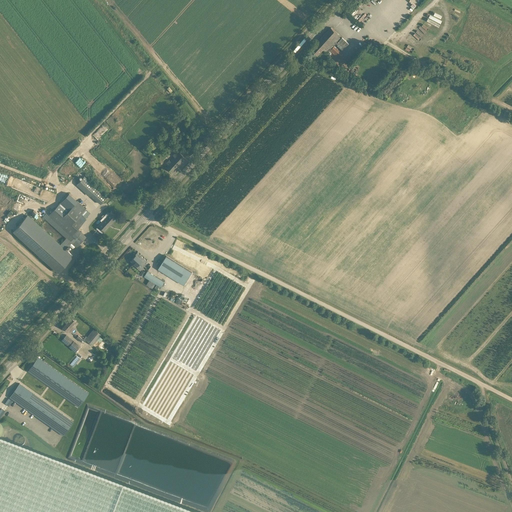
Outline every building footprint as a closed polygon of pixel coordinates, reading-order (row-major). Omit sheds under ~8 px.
[(331,27),(311,49),(318,56),(323,50),(327,53),(338,42),(336,40),(340,36),(331,27)] [(335,46),(330,51),(339,59),(343,54),(335,46)] [(166,166),(172,172),(185,157),(177,149),(172,155),(173,156),(170,159),(171,160),(170,161),(168,159),(166,162),(168,164),(166,166)] [(90,195),(97,188),(83,176),(77,183),(78,183),(90,195)] [(77,228),(81,223),(86,218),(81,214),(86,208),(76,200),(75,201),(72,205),(63,198),(45,218),(66,237),(59,245),(27,215),(13,230),(58,271),(72,256),(65,250),(71,242),(76,247),(86,236),(77,228)] [(116,218),(115,218),(110,213),(110,212),(97,226),(97,227),(99,224),(105,229),(103,232),(116,218)] [(134,263),(137,266),(139,263),(144,267),(146,264),(145,263),(147,261),(137,252),(135,254),(136,255),(132,260),(135,262),(134,263)] [(178,281),(186,268),(166,255),(158,268),(178,281)] [(160,286),(161,287),(164,282),(147,271),(144,276),(149,279),(146,285),(152,288),(155,283),(157,284),(155,288),(157,289),(160,286)] [(77,322),(70,316),(62,326),(71,334),(76,328),(73,326),(77,322)] [(95,329),(86,340),(92,345),(101,335),(95,329)] [(66,334),(61,340),(76,352),(80,346),(66,334)] [(28,371),(33,375),(34,373),(43,360),(38,357),(28,371)] [(34,373),(39,376),(48,364),(43,360),(34,373)] [(53,368),(48,364),(39,376),(44,380),(53,368)] [(53,368),(44,380),(49,384),(58,371),(53,368)] [(49,384),(54,387),(63,375),(58,371),(49,384)] [(68,378),(63,375),(54,387),(59,391),(68,378)] [(64,394),(73,382),(68,378),(59,391),(64,394)] [(64,394),(69,398),(78,385),(73,382),(64,394)] [(14,401),(23,388),(18,385),(9,397),(14,401)] [(83,389),(78,385),(69,398),(74,401),(83,389)] [(19,404),(28,392),(23,388),(14,401),(19,404)] [(74,401),(80,405),(89,393),(83,389),(74,401)] [(24,408),(33,396),(28,392),(19,404),(24,408)] [(38,399),(33,396),(24,408),(29,411),(38,399)] [(38,399),(29,411),(33,414),(42,401),(38,399)] [(42,401),(33,414),(38,417),(47,405),(42,401)] [(38,417),(43,421),(52,409),(47,405),(38,417)] [(48,425),(57,412),(52,409),(43,421),(48,425)] [(48,425),(53,428),(62,416),(57,412),(48,425)] [(67,419),(62,416),(53,428),(58,432),(67,419)] [(67,419),(58,432),(63,435),(72,423),(67,419)] [(25,444),(26,442),(25,441),(25,439),(25,438),(24,437),(22,436),(21,436),(19,436),(18,436),(17,436),(16,437),(15,438),(14,439),(14,441),(14,442),(14,443),(14,444),(15,445),(16,446),(17,447),(19,448),(20,448),(22,447),(23,447),(24,446),(25,445),(25,444)] [(0,511),(182,511),(0,442),(0,511)]
